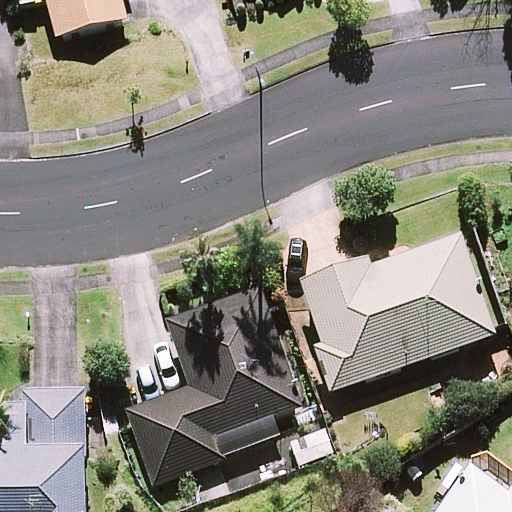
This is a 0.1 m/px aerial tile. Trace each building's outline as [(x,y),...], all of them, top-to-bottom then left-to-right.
[(51,0),(61,42),(132,25),(125,0),(51,0)] [(500,342),(467,245),(378,274),(376,268),(307,291),(341,394),(500,342)] [(229,343),(218,312),(173,328),(195,392),(133,414),(158,485),(279,442),(273,425),(308,413),(277,326),(229,343)] [(90,511),(90,398),(17,398),(17,457),(0,456),(0,511),(90,511)] [(511,511),(511,490),(481,468),(448,511),(511,511)]
